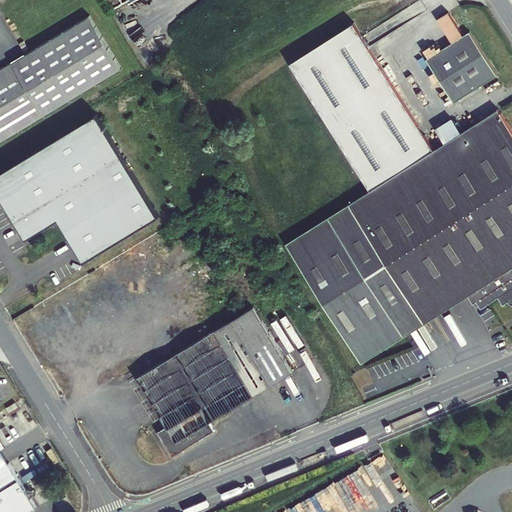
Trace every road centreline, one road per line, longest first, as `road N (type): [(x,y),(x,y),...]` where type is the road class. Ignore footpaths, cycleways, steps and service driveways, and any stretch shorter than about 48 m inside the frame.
road 1 (residential): [(153,511),(511,363)]
road 2 (unknown): [(447,0),(407,37),(408,58),(435,105),(460,114),(511,92)]
road 3 (residential): [(107,511),(0,331)]
